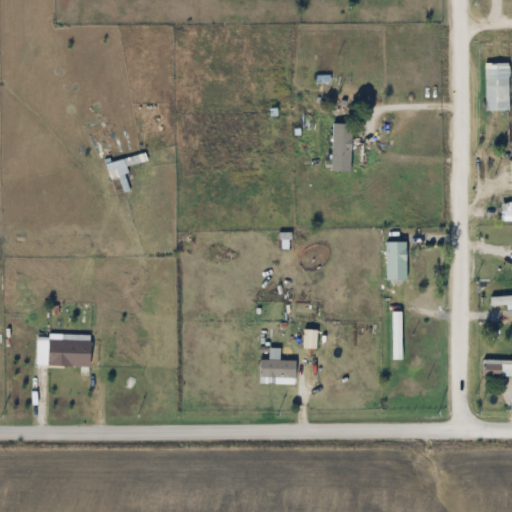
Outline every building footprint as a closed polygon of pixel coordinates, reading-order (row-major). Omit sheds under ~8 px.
[(511,112),(511,87),(487,87),(487,112),(511,112)] [(354,125),(332,125),(332,173),(354,173),(354,125)] [(109,178),(128,174),(125,158),(106,161),(109,178)] [(50,366),(93,368),(94,342),(51,340),(50,366)] [(511,369),(511,360),(484,361),(484,370),(511,369)] [(298,379),(298,361),(260,361),(260,379),(298,379)]
